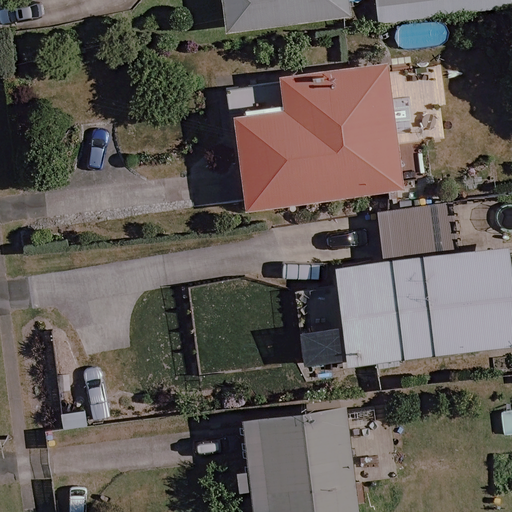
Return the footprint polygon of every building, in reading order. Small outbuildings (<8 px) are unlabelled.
[(218,0),(224,35),(348,16),(345,0),(218,0)] [(373,0),(376,26),(485,14),(483,0),(373,0)] [(404,189),(386,63),(275,79),(280,112),(227,120),(240,213),(404,189)] [(511,285),(509,285),(505,250),(333,271),(345,369),(511,348),(511,285)] [(183,416),(175,349),(86,359),(93,426),(183,416)] [(354,511),(345,410),(237,420),(245,511),(259,511),(265,511),(264,511),(354,511)]
